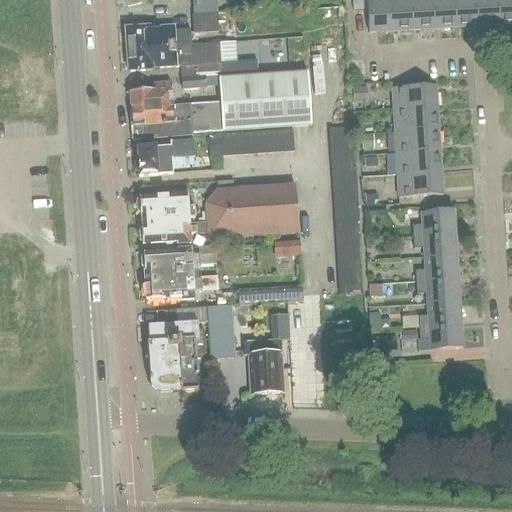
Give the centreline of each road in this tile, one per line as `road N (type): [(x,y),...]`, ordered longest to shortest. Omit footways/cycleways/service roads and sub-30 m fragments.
road 1 (secondary): [(96,413),(68,0)]
road 2 (residential): [(503,437),(128,423)]
road 3 (residential): [(503,437),(488,150)]
road 4 (residential): [(488,150),(480,48),(375,55)]
